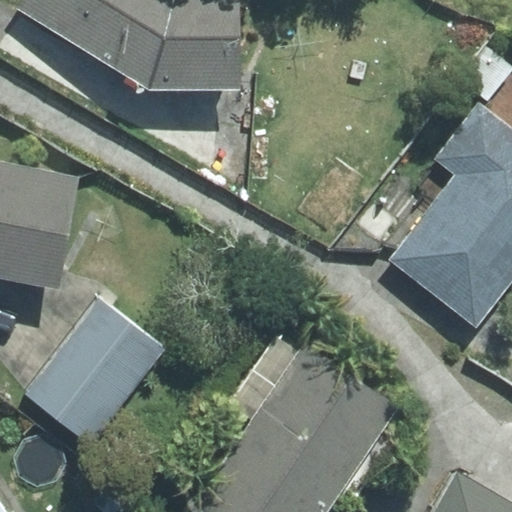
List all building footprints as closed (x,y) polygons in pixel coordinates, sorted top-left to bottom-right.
[(20,0),(16,8),(152,87),(243,86),(241,0),(20,0)] [(511,128),(479,102),(434,160),(453,176),(388,260),(478,330),(511,286),(511,128)] [(0,270),(65,283),(86,171),(0,154),(0,270)] [(97,295),(23,391),(91,443),(165,347),(97,295)] [(206,511),(327,511),(403,403),(309,339),(196,505),(206,511)] [(433,511),(511,511),(511,499),(458,469),(433,511)]
